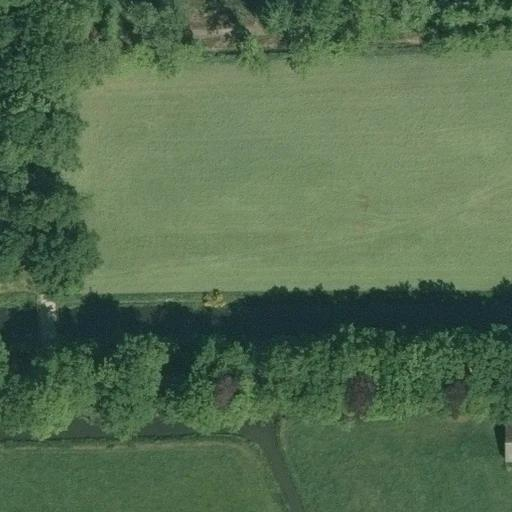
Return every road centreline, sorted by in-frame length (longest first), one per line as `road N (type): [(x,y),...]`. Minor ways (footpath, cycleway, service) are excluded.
road 1 (track): [(0,388),(511,373)]
road 2 (track): [(50,301),(39,41)]
